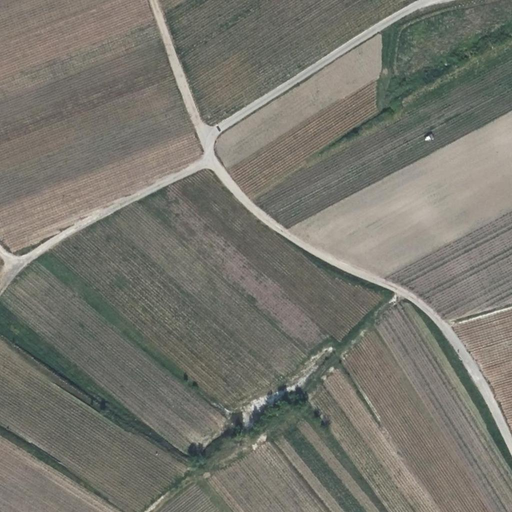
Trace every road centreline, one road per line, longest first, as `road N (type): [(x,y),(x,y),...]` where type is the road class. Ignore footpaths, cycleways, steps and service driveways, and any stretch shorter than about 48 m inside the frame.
road 1 (track): [(0,240),(20,263),(216,158),(157,0)]
road 2 (unclassified): [(511,436),(442,316),(276,225),(228,181),(216,158)]
road 3 (track): [(205,138),(382,25),(439,0)]
